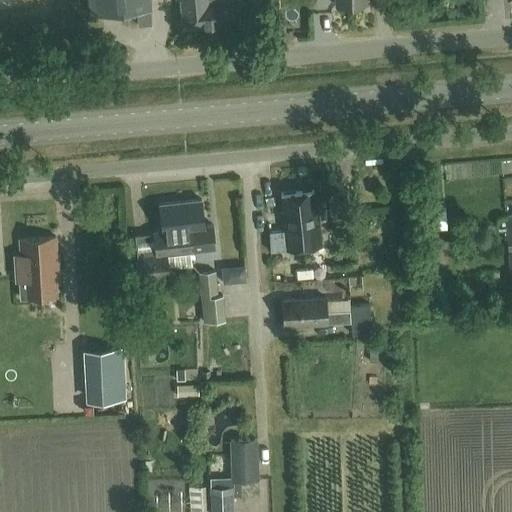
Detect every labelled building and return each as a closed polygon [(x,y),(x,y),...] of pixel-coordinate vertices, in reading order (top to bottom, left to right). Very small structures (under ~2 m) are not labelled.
[(139,24),(152,22),(150,8),(149,8),(148,0),(88,0),(90,14),(137,9),(139,24)] [(218,20),(215,0),(179,0),(182,24),(218,20)] [(215,0),(218,20),(238,18),(236,5),(240,5),(247,0),(215,0)] [(270,250),(321,246),(319,224),(318,224),(316,206),(315,207),(314,189),(281,192),(282,211),(281,211),(282,229),(268,230),(270,250)] [(180,201),(185,250),(215,247),(212,225),(203,226),(201,199),(180,201)] [(185,250),(180,201),(159,203),(161,230),(153,231),(156,253),(133,255),(135,278),(169,275),(167,252),(185,250)] [(14,254),(14,266),(15,278),(19,278),(20,296),(56,294),(55,284),(57,284),(57,282),(55,282),(55,276),(59,276),(57,253),(56,254),(55,235),(19,237),(20,253),(14,254)] [(218,295),(216,270),(198,272),(203,322),(226,320),(223,294),(218,295)] [(327,321),(350,320),(349,309),(326,310),(326,297),(282,298),(283,325),(327,323),(327,321)] [(28,305),(0,304),(0,322),(28,323),(28,305)] [(350,306),(351,334),(371,333),(369,305),(350,306)] [(109,362),(88,363),(90,399),(122,398),(120,350),(108,350),(109,362)] [(176,380),(198,379),(198,369),(176,370),(176,380)] [(198,384),(177,385),(177,395),(199,395),(198,384)] [(240,479),(258,479),(256,439),(230,439),(232,486),(210,487),(210,511),(233,511),(232,496),(241,495),(240,479)] [(202,511),(205,511),(204,484),(190,485),(191,511),(202,511)]
